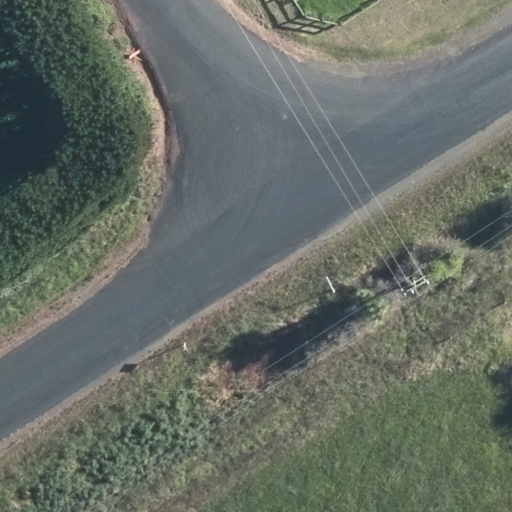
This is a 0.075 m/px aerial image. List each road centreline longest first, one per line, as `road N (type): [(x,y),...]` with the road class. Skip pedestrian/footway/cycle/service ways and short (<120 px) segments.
road 1 (unclassified): [(0,395),(291,204)]
road 2 (unclassified): [(291,204),(511,64)]
road 3 (unclassified): [(291,204),(165,0)]
